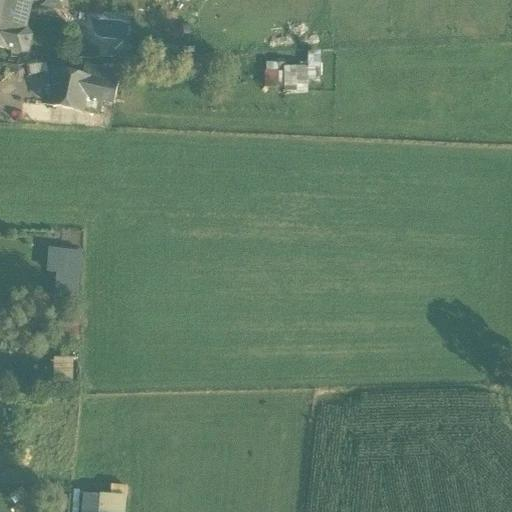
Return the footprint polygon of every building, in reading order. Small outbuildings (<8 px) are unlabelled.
[(0,0),(0,50),(26,57),(31,37),(24,36),(32,2),(65,10),(67,0),(0,0)] [(319,50),(308,50),(308,83),(319,83),(319,50)] [(83,117),(84,112),(99,116),(102,104),(114,106),(121,75),(84,67),(81,78),(55,72),(46,109),(83,117)] [(306,69),(283,70),(284,94),(307,92),(306,69)] [(51,248),(49,297),(81,298),(83,249),(51,248)] [(56,358),(57,377),(75,376),(74,357),(56,358)] [(123,511),(126,488),(108,487),(107,499),(83,496),(81,511),(123,511)]
